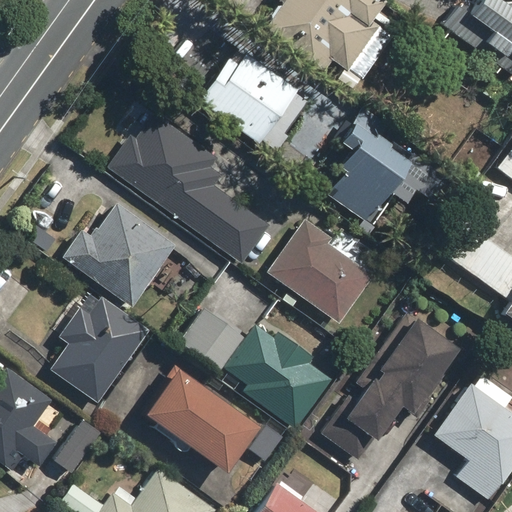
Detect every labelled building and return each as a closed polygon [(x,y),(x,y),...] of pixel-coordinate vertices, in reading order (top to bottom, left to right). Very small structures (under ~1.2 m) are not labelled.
[(390,0),(279,0),(262,27),(322,66),(328,57),(346,68),(390,0)] [(511,0),(471,0),(468,4),(462,0),(455,0),(438,26),(511,78),(511,76),(511,0)] [(250,144),(260,130),(273,140),(305,96),(286,82),(234,43),(192,101),(250,144)] [(128,132),(104,166),(239,262),(267,223),(211,183),(218,173),(208,165),(214,157),(149,110),(131,134),(128,132)] [(364,219),(383,191),(401,204),(413,186),(394,174),(404,159),(381,144),(383,140),(350,117),(341,131),(350,137),(316,187),(364,219)] [(511,179),(511,140),(493,165),(511,179)] [(78,226),(57,254),(126,304),(171,243),(112,200),(107,208),(103,204),(96,214),(100,217),(88,234),(78,226)] [(327,236),(301,217),(263,270),(335,321),(368,275),(323,242),(327,236)] [(511,256),(471,227),(449,259),(504,298),(495,310),(511,322),(511,256)] [(93,401),(145,328),(96,294),(84,311),(75,305),(55,333),(65,339),(45,367),(93,401)] [(240,335),(200,305),(174,339),(215,369),(240,335)] [(417,393),(451,346),(400,311),(316,431),(356,459),(394,404),(414,418),(426,399),(417,393)] [(238,390),(291,427),(328,376),(306,360),(310,355),(274,330),(270,335),(252,322),(220,367),(242,383),(238,390)] [(171,363),(137,410),(219,468),(252,423),(225,403),(226,402),(190,376),(189,377),(184,374),(185,372),(171,363)] [(33,463),(54,438),(29,418),(45,399),(1,364),(0,364),(0,467),(6,472),(21,454),(33,463)] [(486,499),(511,461),(511,412),(466,381),(429,435),(465,460),(454,477),(486,499)] [(262,459),(279,435),(262,423),(245,447),(262,459)] [(209,511),(212,508),(154,465),(126,502),(110,491),(100,504),(94,511),(209,511)] [(299,494),(276,478),(274,481),(272,480),(248,511),(316,511),(296,497),(299,494)]
